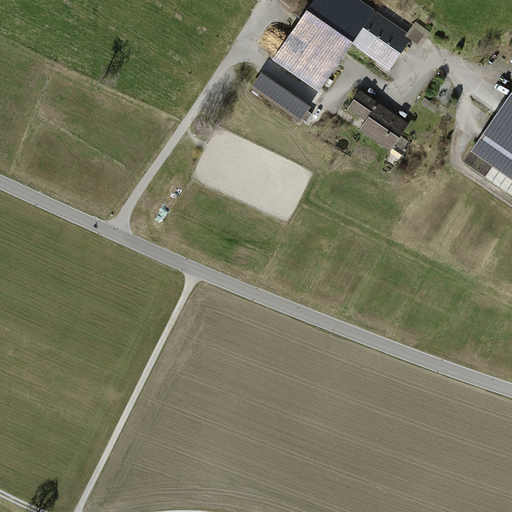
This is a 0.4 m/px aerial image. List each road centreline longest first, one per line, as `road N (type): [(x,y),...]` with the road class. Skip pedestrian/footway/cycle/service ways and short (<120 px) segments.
road 1 (tertiary): [(0,179),(196,269),(511,391)]
road 2 (track): [(196,269),(78,511)]
